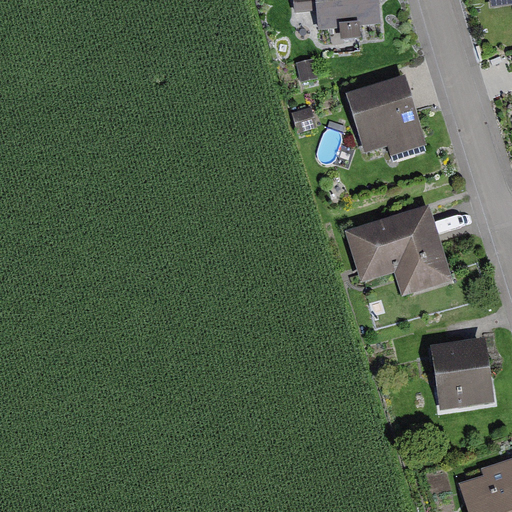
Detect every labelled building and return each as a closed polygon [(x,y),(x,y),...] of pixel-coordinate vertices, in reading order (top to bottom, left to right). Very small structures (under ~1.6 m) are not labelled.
[(319,35),(382,29),(379,0),(293,0),(295,18),(317,16),(319,35)] [(511,0),(488,0),(490,11),(511,7),(511,0)] [(297,68),(302,87),(319,83),(314,63),(297,68)] [(406,80),(347,98),(365,157),(389,150),(391,159),(427,148),(406,80)] [(292,118),(298,138),(317,132),(310,112),(292,118)] [(430,213),(345,240),(361,289),(395,278),(403,302),(453,286),(430,213)] [(486,336),(432,344),(441,410),(496,403),(486,336)] [(484,474),(459,482),(468,511),(511,511),(511,458),(482,468),(484,474)]
